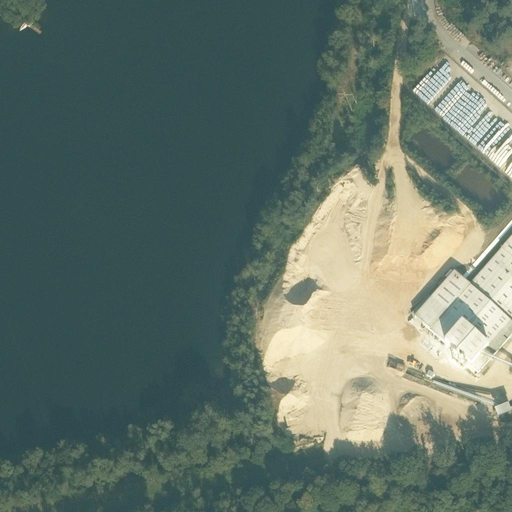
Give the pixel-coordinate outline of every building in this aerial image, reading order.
[(511,237),(469,286),(430,331),(478,374),(490,361),(511,335),(511,237)] [(454,273),(415,318),(430,331),(469,286),(454,273)] [(456,356),(452,360),(457,365),(460,360),(456,356)] [(465,364),(460,360),(457,365),(461,369),(465,364)] [(389,362),(387,366),(402,373),(404,368),(389,362)] [(507,406),(496,411),(499,419),(510,414),(507,406)] [(365,470),(354,472),(354,475),(352,476),(353,479),(366,477),(365,470)]
